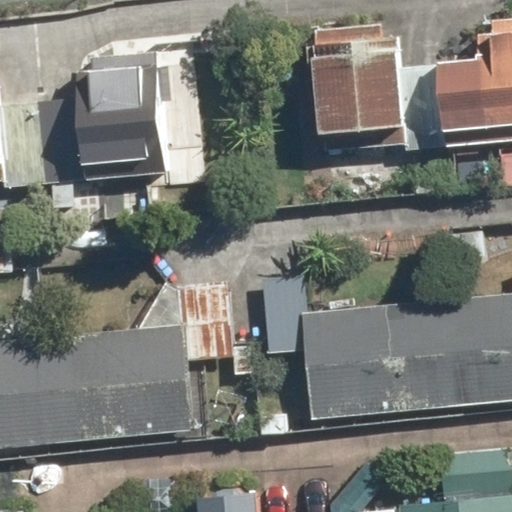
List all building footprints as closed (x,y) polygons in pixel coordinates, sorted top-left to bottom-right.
[(511,15),(474,19),(487,139),(511,136),(511,15)] [(397,24),(312,33),(324,153),(409,144),(397,24)] [(164,56),(79,59),(85,177),(170,174),(164,56)] [(13,226),(0,225),(0,269),(15,269),(13,226)] [(306,277),(262,281),(269,359),(305,355),(310,421),(511,403),(511,298),(309,316),(306,277)] [(189,331),(0,347),(0,452),(199,435),(193,363),(235,359),(229,286),(185,290),(189,331)] [(200,511),(265,511),(263,488),(199,494),(200,511)] [(404,511),(511,511),(511,491),(403,502),(404,511)]
